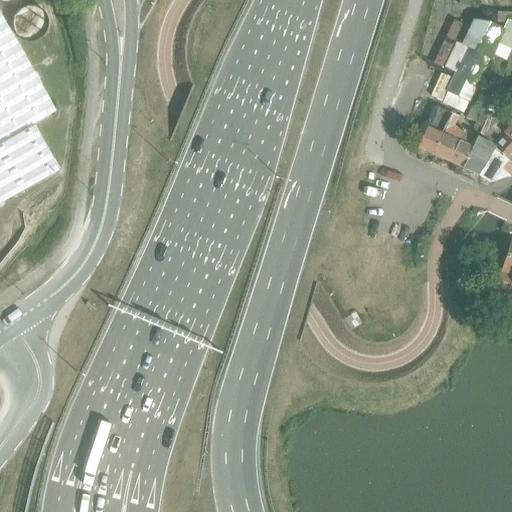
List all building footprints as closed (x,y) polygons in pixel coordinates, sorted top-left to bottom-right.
[(0,0),(0,144),(34,126),(56,114),(0,14),(0,0)] [(60,20),(60,19),(58,12),(56,8),(54,5),(48,1),(44,0),(34,0),(31,1),(25,5),(23,8),(21,12),(20,19),(21,26),(24,32),(30,37),(33,38),(38,39),(41,39),(46,38),(52,35),(55,32),(58,28),(59,24),(60,20)] [(463,48),(456,45),(445,71),(456,76),(441,105),(464,116),(490,56),(506,63),(511,49),(511,24),(508,23),(502,35),(474,23),(463,48)] [(440,102),(445,92),(451,78),(446,76),(435,99),(435,100),(440,102)] [(466,120),(475,125),(476,125),(480,114),(481,112),(472,108),(466,120)] [(417,150),(433,158),(446,130),(450,132),(452,128),(454,129),(459,120),(437,109),(435,112),(433,111),(426,128),(428,128),(417,150)] [(475,125),(474,127),(482,131),(478,139),(463,171),(476,177),(479,180),(484,174),(481,172),(496,153),(492,150),(503,137),(501,135),(507,126),(480,114),(476,125),(475,125)] [(511,124),(509,127),(507,126),(501,135),(503,137),(492,150),(496,153),(509,164),(511,160),(511,124)] [(0,203),(59,170),(34,126),(0,144),(0,203)] [(433,158),(463,171),(478,139),(482,131),(474,127),(472,132),(474,133),(473,137),(454,129),(452,128),(450,132),(446,130),(433,158)] [(511,177),(511,166),(509,164),(496,153),(481,172),(484,174),(479,180),(487,186),(501,169),(511,178),(511,177)] [(511,242),(500,276),(511,279),(511,242)] [(496,286),(511,291),(511,279),(499,275),(496,286)] [(468,302),(466,310),(485,316),(488,308),(468,302)]
